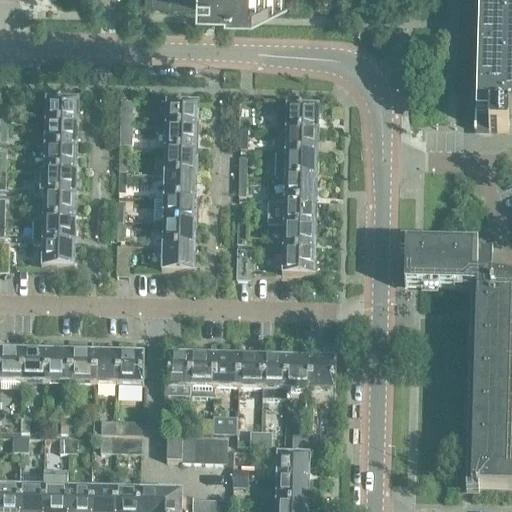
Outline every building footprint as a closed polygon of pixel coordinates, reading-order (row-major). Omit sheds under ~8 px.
[(511,0),(478,0),(477,115),(475,115),(474,134),(476,134),(476,138),(489,139),(489,134),(509,134),(509,119),(511,118),(511,0)] [(46,103),(46,104),(47,104),(46,128),(78,129),(79,105),(79,104),(46,103)] [(133,130),(134,105),(121,105),(120,129),(133,130)] [(166,123),(166,131),(198,132),(199,108),(199,107),(158,106),(165,123),(166,123)] [(240,134),(249,134),(256,134),(257,109),(241,108),(240,134)] [(287,110),(287,114),(286,134),(319,135),(319,111),(320,111),(320,110),(286,110),(287,110)] [(78,153),(78,129),(46,128),(45,152),(78,153)] [(133,150),(133,130),(120,129),(120,149),(133,150)] [(198,156),(198,132),(166,131),(165,155),(198,156)] [(248,153),(249,134),(240,134),(240,153),(248,153)] [(319,135),(286,134),(277,134),(276,159),(318,160),(319,135)] [(77,177),(78,153),(45,152),(45,176),(77,177)] [(197,180),(198,156),(165,155),(165,179),(197,180)] [(128,159),(120,159),(119,178),(128,178),(128,159)] [(317,183),(318,160),(276,159),(275,183),(285,183),(317,183)] [(240,162),(239,181),(247,182),(248,162),(240,162)] [(76,201),(77,177),(45,176),(44,200),(76,201)] [(127,197),(128,178),(119,178),(118,197),(127,197)] [(196,204),(197,180),(165,179),(164,203),(196,204)] [(247,201),(247,182),(239,181),(239,201),(247,201)] [(317,207),(317,183),(285,183),(284,207),(317,207)] [(76,225),(76,201),(44,200),(43,224),(76,225)] [(196,204),(164,203),(155,203),(154,227),(163,227),(196,228),(196,204)] [(126,208),(118,207),(118,226),(126,226),(126,208)] [(316,232),(317,207),(284,207),(284,231),(316,232)] [(238,210),(238,230),(246,230),(247,210),(238,210)] [(76,225),(43,224),(34,224),(33,248),(43,248),(75,249),(76,225)] [(125,246),(126,226),(118,226),(117,245),(125,246)] [(195,252),(196,228),(163,227),(163,251),(195,252)] [(245,249),(246,230),(238,230),(237,249),(245,249)] [(315,256),(316,232),(284,231),(283,255),(315,256)] [(10,247),(0,246),(0,255),(10,256),(10,247)] [(511,270),(506,271),(506,269),(492,269),(492,248),(416,247),(401,246),(401,259),(406,259),(405,293),(406,293),(406,292),(415,292),(473,294),(466,498),(479,498),(479,493),(511,494),(511,270)] [(74,273),(75,249),(43,248),(42,272),(41,273),(75,274),(75,273),(74,273)] [(118,250),(117,260),(130,260),(130,250),(118,250)] [(194,276),(195,252),(163,251),(162,275),(162,276),(195,277),(195,276),(194,276)] [(237,253),(237,263),(250,264),(251,254),(237,253)] [(9,278),(10,256),(0,255),(0,277),(9,278)] [(315,279),(315,256),(283,255),(282,279),(315,280),(315,279)] [(129,281),(130,260),(117,260),(116,281),(129,281)] [(250,284),(250,264),(237,263),(237,283),(250,284)] [(0,386),(23,387),(23,355),(0,354),(0,386)] [(46,388),(47,356),(23,355),(23,387),(46,388)] [(70,389),(71,356),(47,356),(46,388),(70,389)] [(94,389),(95,357),(71,356),(70,389),(94,389)] [(118,390),(119,358),(95,357),(94,389),(118,390)] [(143,358),(119,358),(118,390),(143,390),(143,391),(144,391),(144,358),(143,358)] [(191,401),(192,359),(167,359),(167,358),(166,358),(165,401),(191,401)] [(214,402),(214,392),(214,360),(192,359),(191,401),(214,402)] [(239,393),(239,361),(214,360),(214,392),(239,393)] [(263,394),(263,361),(239,361),(239,393),(263,394)] [(287,394),(288,362),(263,361),(263,394),(262,404),(287,404),(287,394)] [(311,395),(311,363),(288,362),(287,394),(311,395)] [(335,363),(311,363),(311,395),(335,396),(336,396),(336,363),(335,363)] [(21,436),(22,422),(14,422),(13,436),(21,436)] [(31,422),(22,422),(21,436),(30,436),(31,422)] [(69,437),(70,424),(61,423),(60,437),(69,437)] [(214,423),(213,424),(213,438),(213,439),(238,439),(238,423),(214,423)] [(78,424),(70,424),(69,437),(78,437),(78,424)] [(213,438),(213,424),(205,424),(205,438),(213,438)] [(111,438),(111,426),(102,425),(101,438),(111,438)] [(121,439),(121,426),(111,426),(111,438),(121,439)] [(142,440),(143,427),(121,426),(121,439),(142,440)] [(261,452),(262,438),(254,438),(253,451),(261,452)] [(271,438),(262,438),(261,452),(270,452),(271,438)] [(301,452),(301,438),(293,438),(292,452),(301,452)] [(310,438),(301,438),(301,452),(309,453),(310,438)] [(21,456),(21,442),(13,442),(12,456),(21,456)] [(30,442),(21,442),(21,456),(29,457),(30,442)] [(69,458),(69,443),(61,443),(60,458),(69,458)] [(77,458),(78,444),(69,443),(69,458),(77,458)] [(182,466),(183,443),(167,443),(167,466),(182,466)] [(193,467),(194,443),(183,443),(182,466),(182,467),(193,467)] [(205,468),(205,444),(194,443),(193,467),(205,468)] [(110,457),(111,444),(101,444),(101,457),(110,457)] [(120,458),(121,445),(111,444),(110,457),(120,458)] [(216,468),(216,444),(205,444),(205,468),(216,468)] [(228,444),(216,444),(216,468),(227,468),(228,444)] [(142,446),(121,445),(120,458),(142,458),(142,446)] [(250,468),(251,458),(235,458),(235,465),(239,465),(239,467),(250,468)] [(277,459),(277,483),(309,484),(310,460),(310,459),(277,458),(277,459)] [(248,474),(233,474),(233,482),(248,483),(248,474)] [(248,491),(248,483),(233,482),(233,491),(248,491)] [(308,508),(309,484),(277,483),(276,507),(308,508)] [(0,511),(19,511),(20,491),(0,490),(0,511)] [(43,511),(44,492),(20,491),(19,511),(43,511)] [(67,511),(68,492),(44,492),(43,511),(67,511)] [(91,511),(92,493),(68,492),(67,511),(91,511)] [(115,511),(116,494),(92,493),(91,511),(115,511)] [(140,511),(141,494),(116,494),(115,511),(140,511)] [(181,511),(182,504),(182,495),(141,494),(140,511),(181,511)]
